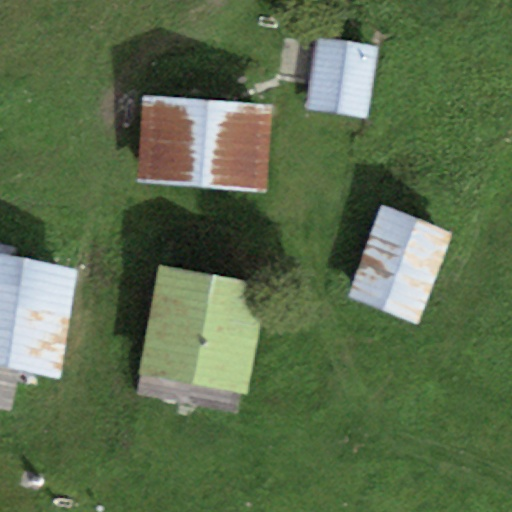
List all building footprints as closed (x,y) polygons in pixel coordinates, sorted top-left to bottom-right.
[(383,53),(336,45),(325,114),(371,122),(383,53)] [(275,114),(162,105),(157,183),(269,191),(275,114)] [(458,241),(400,219),(368,298),(426,321),(458,241)] [(81,281),(0,266),(0,364),(63,377),(81,281)] [(272,296),(172,279),(155,379),(255,395),(272,296)]
